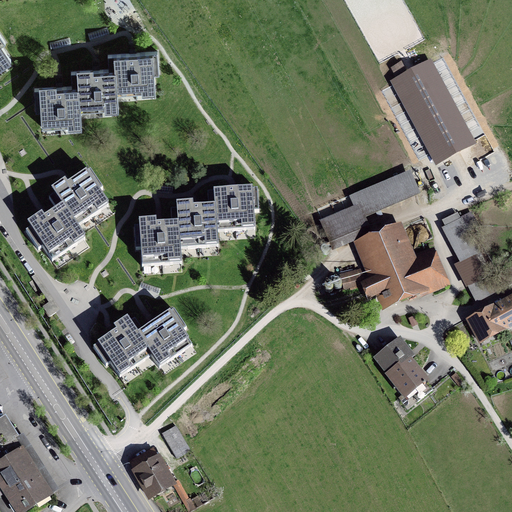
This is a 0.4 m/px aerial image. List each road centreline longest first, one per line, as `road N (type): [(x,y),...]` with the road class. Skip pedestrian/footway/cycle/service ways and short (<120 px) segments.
road 1 (residential): [(0,210),(91,360),(131,410),(125,443)]
road 2 (track): [(511,187),(377,228),(345,247),(295,301)]
road 3 (secondary): [(0,311),(98,465)]
